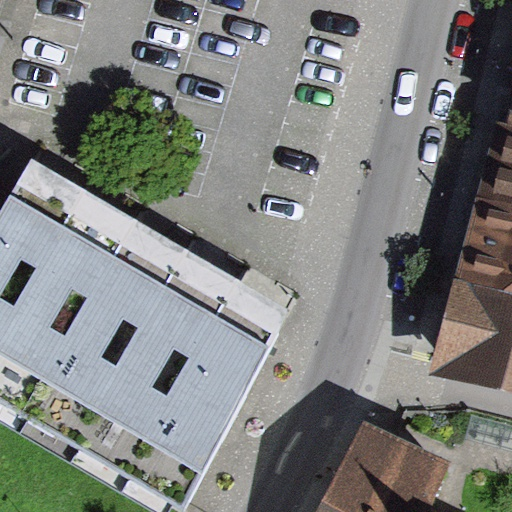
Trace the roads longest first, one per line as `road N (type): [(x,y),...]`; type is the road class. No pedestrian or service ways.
road 1 (residential): [(268,511),(343,358),(437,0)]
road 2 (unknown): [(289,0),(223,195),(203,204),(174,198)]
